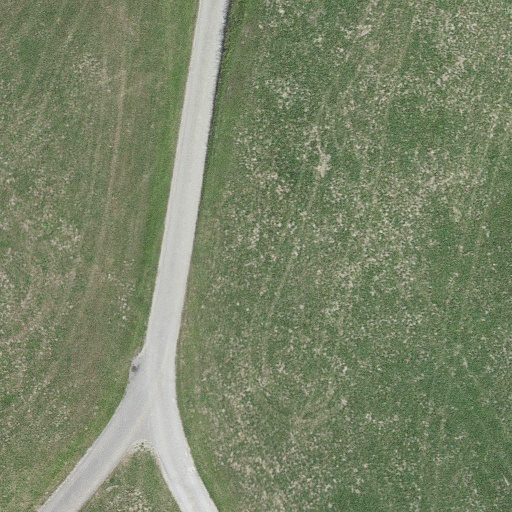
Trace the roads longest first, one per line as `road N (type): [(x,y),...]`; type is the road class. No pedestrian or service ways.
road 1 (residential): [(214,0),(151,398),(53,511)]
road 2 (track): [(151,398),(200,511)]
